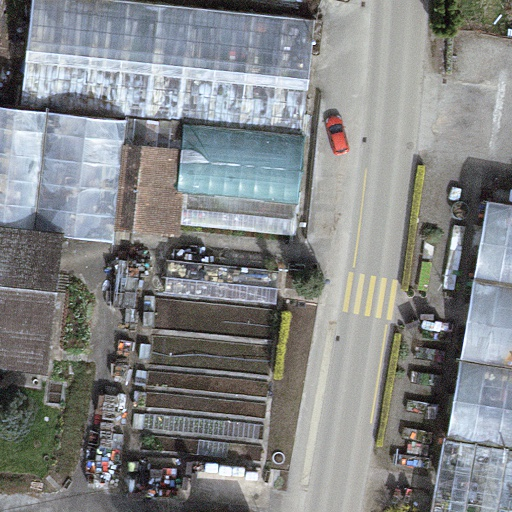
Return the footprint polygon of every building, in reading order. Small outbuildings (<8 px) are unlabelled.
[(326,17),(173,0),(38,0),(28,94),(314,125),(326,17)] [(134,116),(0,104),(0,205),(125,216),(134,116)] [(310,138),(191,127),(185,194),(304,205),(310,138)] [(511,511),(511,197),(494,194),(437,511),(511,511)] [(78,223),(0,216),(0,360),(65,366),(78,223)]
